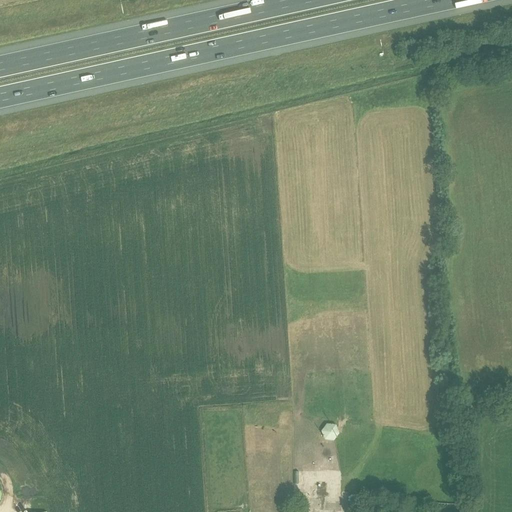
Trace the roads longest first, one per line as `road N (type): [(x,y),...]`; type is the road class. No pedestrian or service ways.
road 1 (motorway): [(0,98),(447,0)]
road 2 (motorway): [(304,0),(0,67)]
